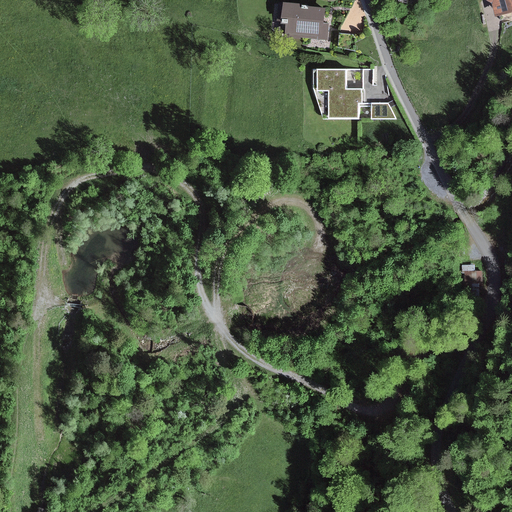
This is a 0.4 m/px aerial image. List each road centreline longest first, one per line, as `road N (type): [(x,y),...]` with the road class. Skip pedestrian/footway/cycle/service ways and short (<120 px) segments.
road 1 (track): [(216,314),(197,272),(202,222),(195,194),(144,171),(79,180),(59,202),(44,245),(17,383),(10,511)]
road 2 (residential): [(452,511),(436,454),(442,418),(503,286),(499,265),(413,113),(367,0)]
road 3 (track): [(486,329),(411,360),(389,399),(368,411),(244,351),(216,314)]
road 4 (track): [(216,314),(219,263),(233,236),(262,211),(296,202),(312,210),(318,249),(307,268)]
